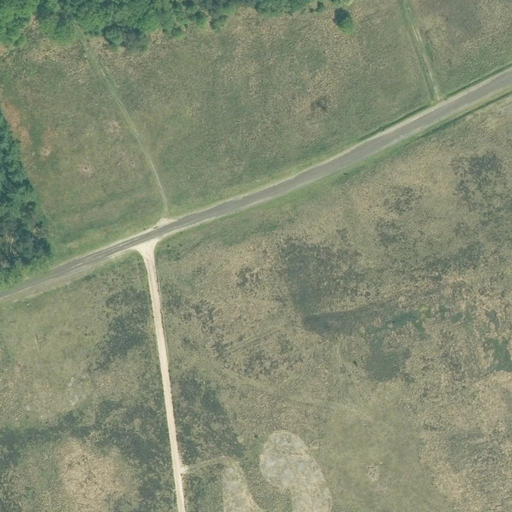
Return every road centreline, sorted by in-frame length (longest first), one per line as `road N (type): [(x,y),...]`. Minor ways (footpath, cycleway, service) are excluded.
road 1 (track): [(156,233),(278,188),(438,111)]
road 2 (track): [(0,293),(146,237)]
